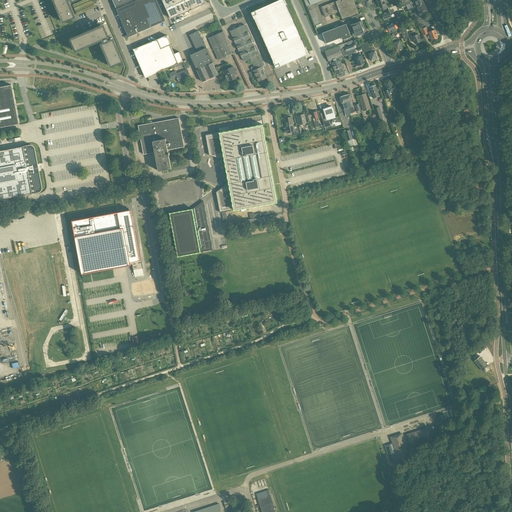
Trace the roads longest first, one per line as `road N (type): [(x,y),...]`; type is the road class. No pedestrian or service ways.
road 1 (track): [(315,315),(0,430)]
road 2 (unclassified): [(432,415),(249,476),(244,490),(253,511)]
road 3 (track): [(408,511),(450,440),(489,390),(503,389)]
road 4 (tertiary): [(126,86),(52,64),(0,61)]
road 5 (tertiary): [(0,69),(51,72),(124,92)]
road 6 (secondary): [(500,212),(495,87)]
road 7 (secondary): [(486,88),(500,212)]
